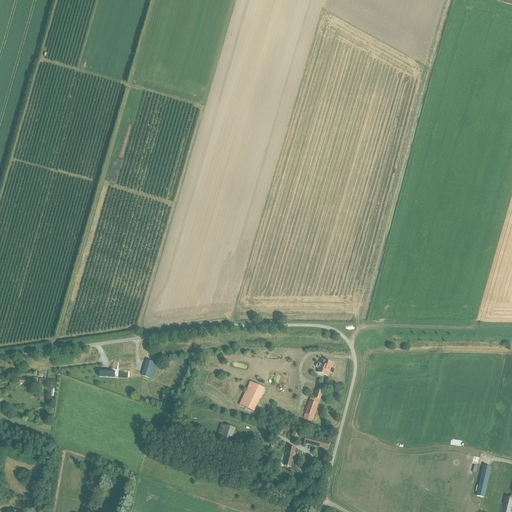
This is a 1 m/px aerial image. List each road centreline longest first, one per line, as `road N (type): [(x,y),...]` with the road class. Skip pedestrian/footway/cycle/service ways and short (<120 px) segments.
road 1 (residential): [(0,357),(230,326),(319,325),(344,337),(354,358)]
road 2 (unclassified): [(323,501),(354,358)]
road 3 (track): [(347,340),(365,326),(472,326)]
